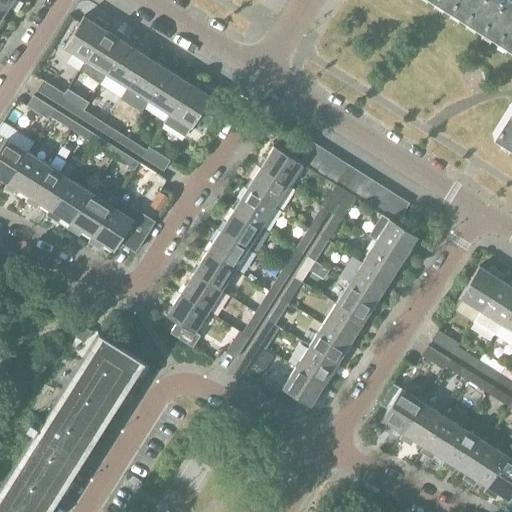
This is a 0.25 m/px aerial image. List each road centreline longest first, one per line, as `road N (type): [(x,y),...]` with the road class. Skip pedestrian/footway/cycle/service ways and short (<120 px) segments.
road 1 (residential): [(0,231),(124,287),(143,274),(230,134)]
road 2 (residential): [(324,447),(478,209)]
road 3 (residential): [(478,209),(261,71)]
road 4 (residential): [(83,511),(164,390),(189,384),(232,403)]
road 5 (residential): [(324,447),(454,511)]
road 6 (residential): [(261,71),(147,0)]
